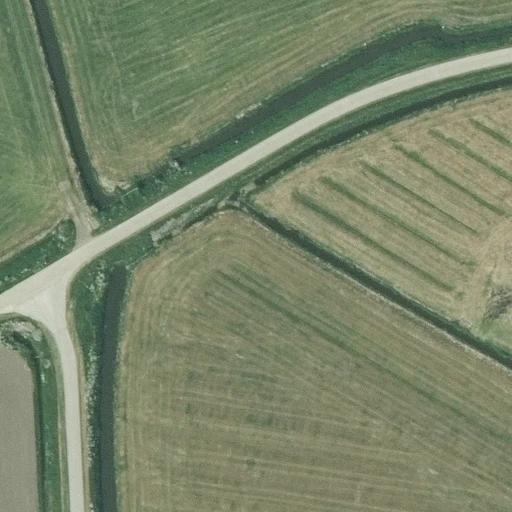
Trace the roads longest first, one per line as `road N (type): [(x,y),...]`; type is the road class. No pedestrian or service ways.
road 1 (tertiary): [(511,56),(406,82),(308,123),(35,283)]
road 2 (track): [(94,249),(57,163),(12,0)]
road 3 (unclassified): [(35,283),(66,351),(76,511)]
